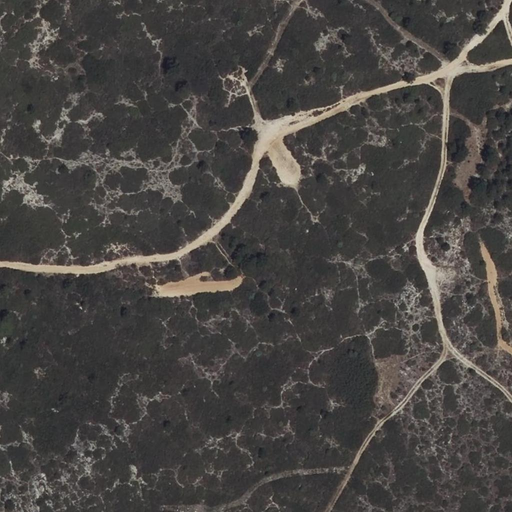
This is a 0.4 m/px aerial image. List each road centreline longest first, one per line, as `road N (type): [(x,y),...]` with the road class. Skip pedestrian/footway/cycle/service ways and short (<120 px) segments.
road 1 (track): [(0,263),(137,258),(191,242),(242,196),(265,136),(369,89),(447,69),(504,0)]
road 2 (track): [(447,69),(442,159),(416,247),(431,278),(437,323),(454,352),(511,401)]
road 3 (track): [(303,0),(249,89),(268,135)]
